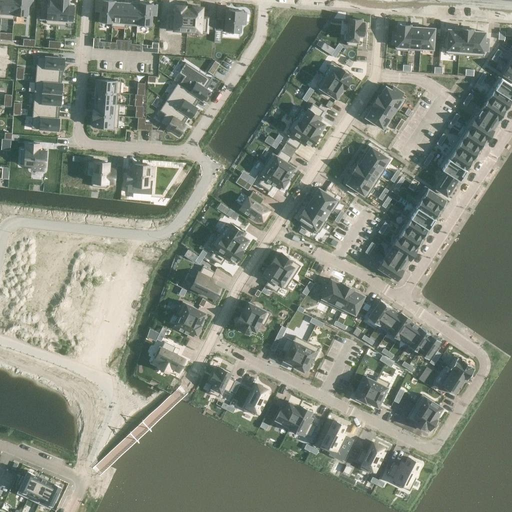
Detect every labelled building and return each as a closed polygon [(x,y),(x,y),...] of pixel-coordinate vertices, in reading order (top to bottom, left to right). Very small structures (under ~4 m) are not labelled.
[(2,0),(1,18),(14,19),(14,14),(14,0),(2,0)] [(14,0),(14,14),(27,15),(27,6),(32,6),(32,0),(14,0)] [(41,3),(40,19),(46,19),(46,24),(56,25),(57,0),(47,0),(47,4),(41,3)] [(57,0),(56,25),(66,26),(66,21),(72,21),(74,6),(68,5),(68,0),(57,0)] [(96,1),(96,11),(100,11),(99,23),(111,24),(112,24),(114,2),(114,1),(101,0),(101,1),(96,1)] [(111,24),(111,27),(112,27),(124,28),(125,28),(125,25),(126,3),(114,2),(112,24),(111,24)] [(126,3),(125,25),(137,26),(139,4),(138,4),(126,3)] [(139,4),(137,26),(150,27),(151,15),(155,15),(156,5),(152,5),(152,4),(138,3),(138,4),(139,4)] [(168,15),(167,29),(187,31),(189,9),(185,9),(185,7),(176,6),(175,16),(168,15)] [(189,9),(187,31),(207,32),(208,18),(201,18),(202,8),(193,7),(192,10),(189,9)] [(227,10),(225,33),(240,34),(241,24),(245,24),(246,13),(241,12),(242,11),(227,10)] [(345,34),(345,40),(346,40),(347,40),(347,46),(357,47),(358,40),(358,35),(363,36),(364,23),(362,22),(362,20),(349,19),(348,33),(347,33),(345,34)] [(393,32),(392,44),(396,44),(395,50),(408,51),(408,50),(410,27),(410,25),(397,24),(397,32),(393,32)] [(410,27),(408,50),(420,51),(421,48),(420,48),(422,27),(410,27)] [(422,27),(420,48),(421,48),(433,49),(434,28),(422,27)] [(444,36),(443,47),(447,48),(446,54),(459,55),(460,30),(448,29),(448,36),(444,36)] [(460,30),(459,55),(471,55),(472,31),(473,31),(473,30),(460,29),(460,30)] [(472,31),(471,55),(483,56),(484,50),(488,51),(488,39),(484,39),(485,32),(473,31),(472,31)] [(0,32),(0,39),(12,41),(12,33),(0,32)] [(37,56),(36,75),(59,77),(60,70),(63,70),(64,59),(37,56)] [(215,61),(207,72),(213,75),(220,64),(215,61)] [(331,62),(323,75),(324,75),(343,88),(344,89),(351,78),(349,77),(350,75),(331,62)] [(185,63),(178,73),(184,77),(179,84),(198,97),(202,100),(208,91),(204,88),(210,79),(185,63)] [(507,63),(501,73),(511,80),(511,65),(507,63)] [(36,75),(34,92),(61,95),(62,84),(59,84),(59,77),(36,75)] [(324,75),(317,86),(325,92),(324,93),(330,97),(331,95),(336,99),(343,88),(324,75)] [(492,86),(491,86),(511,99),(511,85),(501,78),(498,76),(492,86)] [(96,80),(95,92),(118,93),(117,94),(120,94),(120,93),(121,82),(96,80)] [(166,101),(187,114),(186,115),(190,118),(197,108),(192,106),(198,97),(179,84),(177,83),(166,101)] [(379,96),(379,97),(396,108),(396,109),(399,110),(399,109),(406,100),(401,96),(403,93),(393,87),(391,90),(385,86),(379,96)] [(491,86),(484,96),(487,98),(506,110),(511,100),(511,99),(491,86),(492,86),(491,86)] [(34,92),(33,110),(56,112),(57,105),(60,105),(61,95),(34,92)] [(95,102),(95,103),(117,105),(117,104),(117,94),(118,93),(95,92),(95,102)] [(378,95),(371,106),(372,107),(389,118),(396,109),(396,108),(379,97),(379,96),(378,95)] [(481,108),(499,120),(498,120),(499,120),(506,110),(487,98),(481,108)] [(166,101),(159,111),(165,114),(159,122),(179,135),(185,126),(181,123),(186,115),(187,114),(166,101)] [(94,102),(93,114),(118,116),(119,105),(119,104),(117,104),(117,105),(95,103),(95,102),(94,102)] [(295,119),(295,120),(317,134),(324,124),(319,121),(321,117),(320,117),(324,111),(313,104),(309,110),(308,109),(306,112),(302,109),(295,119)] [(472,116),(472,117),(492,130),(492,129),(498,120),(499,120),(481,108),(479,106),(472,116)] [(372,107),(365,117),(383,129),(389,118),(372,107)] [(33,110),(31,128),(58,131),(59,119),(56,119),(56,112),(33,110)] [(93,114),(92,126),(117,128),(118,116),(93,114)] [(471,116),(464,127),(465,127),(486,140),(485,140),(486,141),(493,130),(492,129),(492,130),(472,117),(472,116),(471,116)] [(290,136),(286,142),(297,149),(301,143),(303,144),(305,141),(311,146),(319,135),(317,134),(295,120),(295,119),(294,119),(287,129),(291,132),(289,135),(290,136)] [(465,127),(459,137),(479,150),(485,140),(486,140),(465,127)] [(459,137),(452,147),(473,160),(479,150),(459,137)] [(20,149),(19,164),(32,165),(31,169),(43,170),(44,166),(45,166),(46,151),(40,151),(40,144),(26,143),(25,150),(20,149)] [(371,147),(364,156),(383,169),(384,168),(390,159),(371,147)] [(446,156),(446,157),(466,170),(473,160),(452,147),(446,156)] [(272,153),(265,164),(287,178),(294,168),(287,163),(291,157),(281,150),(277,156),(272,153)] [(359,165),(358,165),(379,178),(385,169),(384,168),(383,169),(364,156),(359,165)] [(445,156),(438,167),(444,170),(458,179),(460,181),(467,170),(466,170),(446,157),(446,156),(445,156)] [(90,162),(89,174),(93,174),(92,187),(107,188),(107,183),(114,184),(115,169),(108,169),(109,163),(94,162),(94,163),(90,162)] [(265,164),(258,175),(262,178),(258,184),(269,191),(273,185),(279,189),(280,186),(283,188),(289,179),(287,178),(265,164)] [(358,164),(351,173),(373,187),(379,178),(358,165),(359,165),(358,164)] [(128,170),(127,185),(148,186),(149,179),(153,179),(154,167),(149,167),(149,166),(135,165),(134,171),(128,170)] [(444,170),(433,187),(447,196),(458,179),(444,170)] [(349,179),(346,184),(367,197),(373,187),(351,173),(348,178),(349,179)] [(424,186),(418,195),(421,197),(440,209),(446,200),(424,186)] [(319,188),(312,199),(329,210),(332,212),(339,202),(334,198),(336,195),(326,189),(324,192),(319,188)] [(248,197),(240,209),(257,221),(259,218),(262,221),(269,211),(259,205),(263,199),(252,191),(248,197)] [(415,206),(434,218),(440,209),(421,197),(415,206)] [(305,208),(305,209),(322,220),(323,220),(329,210),(312,199),(305,208)] [(414,205),(407,216),(408,217),(409,216),(428,229),(435,219),(434,218),(415,206),(414,205)] [(304,208),(297,218),(304,223),(302,226),(311,232),(314,229),(319,232),(326,222),(323,220),(322,220),(305,209),(305,208),(304,208)] [(408,217),(402,226),(421,239),(428,229),(409,216),(408,217)] [(219,235),(241,250),(248,240),(242,236),(244,233),(232,225),(230,228),(226,225),(219,235)] [(402,226),(395,237),(397,238),(397,237),(415,249),(421,239),(402,226)] [(214,251),(210,257),(221,265),(225,259),(227,260),(229,257),(236,261),(243,250),(241,250),(219,235),(218,234),(211,245),(215,247),(213,251),(214,251)] [(397,238),(390,248),(391,248),(408,259),(409,260),(416,249),(415,249),(397,237),(397,238)] [(385,257),(385,258),(402,269),(408,259),(391,248),(385,257)] [(277,254),(270,265),(272,265),(292,278),(300,266),(281,253),(280,255),(277,254)] [(199,256),(194,262),(199,265),(203,258),(199,256)] [(384,257),(377,268),(381,270),(380,273),(390,279),(391,277),(396,280),(403,269),(402,269),(385,258),(385,257),(384,257)] [(272,265),(265,276),(269,279),(265,285),(276,292),(280,286),(285,289),(292,278),(272,265)] [(198,272),(191,287),(214,299),(220,287),(212,283),(214,280),(211,279),(215,272),(203,266),(200,273),(198,272)] [(324,284),(319,294),(322,296),(320,301),(331,306),(342,285),(341,285),(331,279),(328,285),(324,284)] [(342,285),(331,306),(342,312),(344,309),(344,308),(353,290),(354,289),(342,283),(341,285),(342,285)] [(353,290),(344,308),(344,309),(355,314),(364,295),(353,290)] [(380,299),(368,318),(378,325),(379,324),(378,324),(390,307),(391,307),(380,299)] [(182,302),(176,314),(179,316),(180,315),(200,325),(205,313),(182,302)] [(243,314),(260,323),(264,325),(270,313),(248,302),(243,314)] [(390,307),(378,324),(379,324),(388,330),(388,331),(400,314),(400,313),(390,307)] [(388,330),(388,331),(398,339),(399,338),(398,337),(410,321),(411,320),(400,312),(400,313),(400,314),(388,331),(388,330)] [(241,313),(236,325),(238,326),(237,328),(248,334),(251,329),(255,332),(260,323),(243,314),(241,313)] [(179,316),(174,327),(192,336),(193,333),(196,335),(200,325),(180,315),(179,316)] [(410,321),(398,337),(399,338),(408,344),(420,327),(419,327),(410,321)] [(408,344),(406,347),(417,354),(418,352),(430,334),(420,327),(419,327),(420,327),(408,344)] [(430,334),(418,352),(428,359),(440,341),(430,334)] [(286,338),(281,350),(287,353),(283,360),(295,366),(307,342),(295,336),(293,341),(286,338)] [(159,347),(154,356),(157,357),(155,360),(160,362),(158,367),(159,367),(159,366),(168,370),(167,372),(168,372),(170,368),(178,371),(184,359),(172,353),(175,347),(164,342),(161,348),(159,347)] [(295,366),(294,367),(304,372),(305,369),(308,370),(319,348),(307,342),(295,366)] [(454,355),(447,366),(451,369),(451,368),(465,377),(465,378),(467,379),(474,368),(472,367),(473,366),(461,358),(461,360),(454,355)] [(387,359),(385,364),(390,367),(393,363),(387,359)] [(214,383),(209,393),(218,397),(222,389),(229,392),(235,381),(228,377),(230,373),(219,368),(218,370),(215,369),(210,380),(214,383)] [(451,369),(440,385),(454,394),(465,378),(465,377),(451,368),(451,369)] [(364,376),(355,394),(357,395),(356,398),(365,403),(366,401),(375,382),(375,381),(364,376)] [(375,382),(366,401),(377,407),(389,383),(377,377),(375,381),(375,382)] [(257,384),(244,410),(254,415),(255,412),(259,413),(268,395),(266,393),(267,390),(257,384)] [(422,395),(415,406),(435,419),(442,408),(422,395)] [(282,406),(275,420),(279,421),(277,425),(288,430),(290,428),(289,428),(299,407),(288,402),(286,407),(282,406)] [(299,407),(289,428),(290,428),(303,435),(304,434),(311,438),(316,426),(310,423),(311,420),(308,418),(311,411),(300,406),(299,407)] [(415,406),(407,418),(426,431),(427,429),(429,430),(436,419),(435,419),(415,406)] [(333,420),(320,447),(332,452),(333,449),(337,451),(344,436),(341,434),(345,426),(333,420)] [(361,449),(355,461),(362,464),(360,468),(370,473),(371,470),(375,471),(384,453),(381,451),(383,448),(373,442),(368,452),(361,449)] [(312,447),(310,452),(316,455),(318,450),(312,447)] [(393,463),(387,475),(394,478),(393,479),(398,482),(397,485),(409,491),(416,478),(413,477),(419,463),(408,458),(404,466),(400,464),(399,466),(393,463)] [(20,485),(16,493),(28,499),(39,476),(27,470),(24,477),(22,477),(18,484),(20,485)] [(39,476),(28,499),(39,504),(50,481),(39,476)] [(50,481),(39,504),(50,509),(54,501),(55,502),(59,494),(57,493),(61,486),(50,481)]
